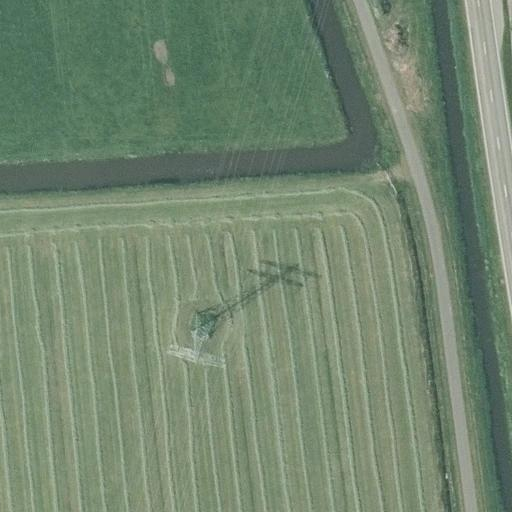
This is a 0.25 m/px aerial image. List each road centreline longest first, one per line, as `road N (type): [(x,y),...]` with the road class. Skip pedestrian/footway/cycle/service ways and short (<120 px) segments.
road 1 (unclassified): [(469,511),(427,213),(358,0)]
road 2 (tertiary): [(511,235),(478,0)]
